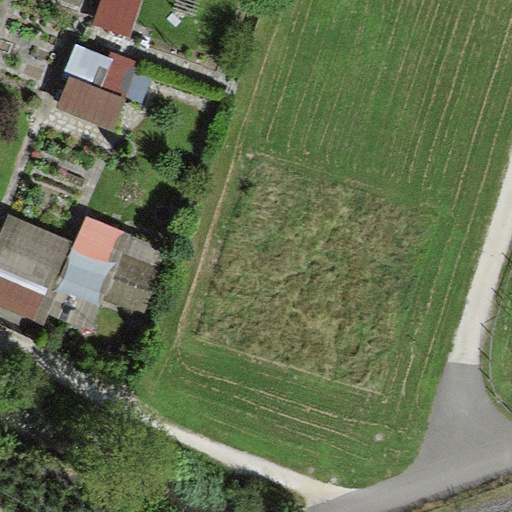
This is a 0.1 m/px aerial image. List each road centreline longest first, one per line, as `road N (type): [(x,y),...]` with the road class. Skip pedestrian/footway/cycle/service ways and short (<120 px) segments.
road 1 (track): [(450,472),(464,363),(511,204)]
road 2 (track): [(511,450),(329,511)]
